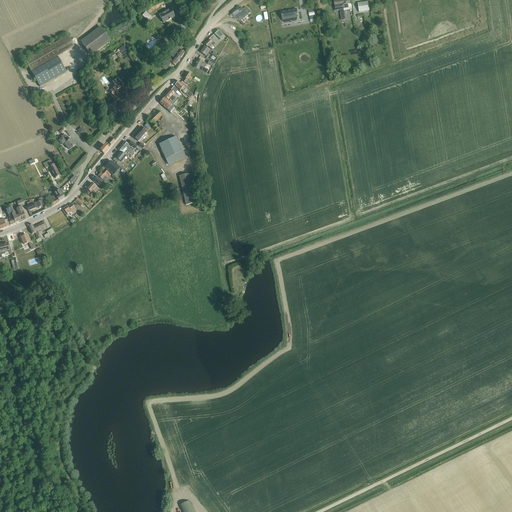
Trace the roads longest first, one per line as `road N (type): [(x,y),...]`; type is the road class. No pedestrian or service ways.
road 1 (unclassified): [(321,511),(511,420)]
road 2 (unclassified): [(179,74),(115,127),(72,197)]
road 3 (tertiary): [(72,197),(179,74)]
